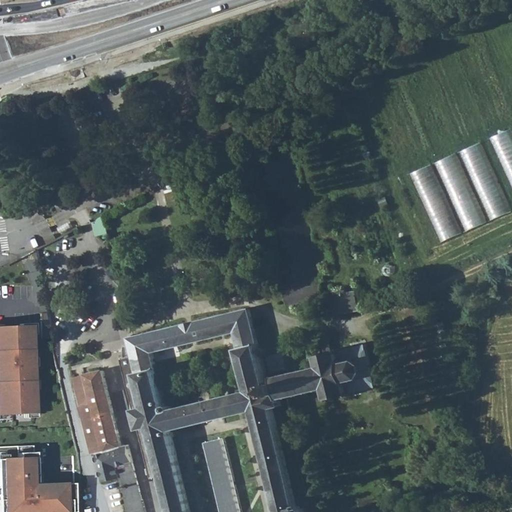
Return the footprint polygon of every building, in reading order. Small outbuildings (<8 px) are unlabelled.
[(511,128),(511,129),(492,136),(501,159),(511,154),(511,128)] [(105,217),(95,219),(98,232),(108,229),(105,217)] [(324,296),(321,283),(284,291),(287,304),(324,296)] [(357,291),(331,296),(335,315),(361,310),(357,291)] [(161,475),(169,511),(190,511),(171,429),(254,410),(265,457),(278,511),(305,511),(304,507),(302,507),(300,504),(298,504),(279,425),(294,421),(287,395),(289,395),(289,397),(291,396),(291,395),(298,393),(299,394),(301,394),(301,392),(308,391),(309,392),(311,392),(310,390),(319,388),(319,390),(322,389),(321,387),(326,386),(328,396),(327,396),(327,399),(329,398),(329,400),(331,399),(331,398),(349,394),(349,395),(351,395),(350,393),(353,393),(352,392),(378,386),(367,343),(342,349),(342,348),(340,349),(340,347),(338,348),(338,349),(321,353),(320,352),(318,353),(318,354),(317,354),(317,356),(319,356),(321,365),(316,366),(316,364),(313,365),(314,367),(306,369),(305,367),(303,367),(304,369),(296,371),(295,369),(293,370),(293,372),(286,373),(285,372),(283,372),(284,374),(278,375),(277,373),(275,374),(277,379),(276,379),(276,381),(271,382),(270,381),(268,381),(260,343),(258,343),(250,308),(130,337),(134,356),(124,358),(135,401),(140,430),(152,477),(161,475)] [(40,326),(41,338),(50,338),(50,313),(40,314),(40,326)] [(34,328),(0,328),(0,417),(36,417),(34,328)] [(96,453),(103,480),(121,475),(128,503),(142,500),(130,445),(122,447),(104,370),(75,377),(83,406),(94,404),(107,451),(96,453)] [(137,431),(140,430),(135,401),(130,402),(137,431)] [(94,454),(96,453),(107,451),(94,404),(83,406),(94,454)] [(24,458),(0,458),(0,511),(57,511),(56,483),(25,484),(24,458)] [(145,511),(142,500),(128,503),(130,511),(145,511)]
